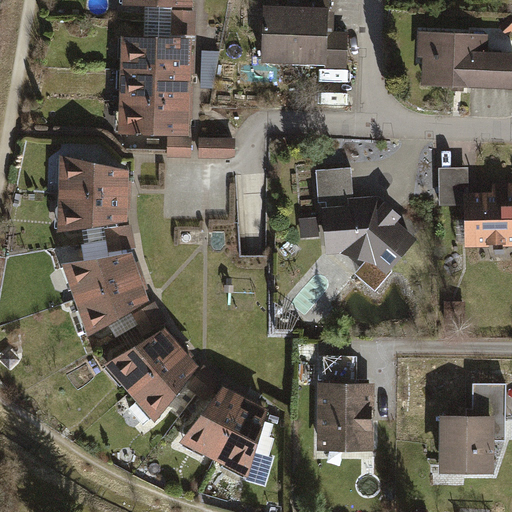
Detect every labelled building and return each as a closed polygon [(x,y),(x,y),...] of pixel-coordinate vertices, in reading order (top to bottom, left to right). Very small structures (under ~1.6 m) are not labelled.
[(124,0),(124,19),(170,19),(193,19),(193,0),(124,0)] [(328,6),(262,4),(260,62),(324,64),(324,67),(347,68),(349,31),(327,31),(327,20),(328,6)] [(170,47),(193,47),(196,47),(196,20),(193,19),(170,19),(170,47)] [(489,46),(421,43),(420,96),(511,99),(511,62),(489,62),(489,46)] [(124,46),(123,81),(192,81),(193,47),(170,47),(124,46)] [(219,62),(202,61),(201,99),(211,99),(219,62)] [(123,81),(123,115),(192,116),(192,81),(123,81)] [(123,115),(122,149),(170,149),(191,149),(192,116),(123,115)] [(234,140),(198,139),(198,158),(234,158),(234,140)] [(56,156),(57,197),(128,201),(129,186),(129,172),(56,156)] [(465,194),(470,194),(469,166),(439,167),(439,206),(465,205),(465,194)] [(352,169),(317,171),(319,205),(349,203),(354,203),(354,199),(352,169)] [(465,194),(465,205),(466,248),(511,246),(511,183),(493,184),(493,193),(470,194),(465,194)] [(128,213),(128,201),(57,197),(57,234),(101,233),(127,231),(128,213)] [(349,208),(322,210),(326,256),(341,256),(348,263),(346,265),(376,292),(418,241),(399,224),(402,218),(379,198),(354,199),(354,203),(349,203),(349,208)] [(300,220),(301,239),(319,238),(318,219),(300,220)] [(104,256),(128,252),(132,251),(131,231),(127,231),(101,233),(104,256)] [(60,266),(72,307),(137,278),(132,265),(128,252),(104,256),(60,266)] [(142,291),(137,278),(72,307),(88,344),(128,318),(148,306),(142,291)] [(467,300),(446,299),(446,315),(467,315),(467,300)] [(143,342),(163,330),(168,327),(153,303),(148,306),(128,318),(143,342)] [(105,366),(131,398),(181,350),(173,342),(163,330),(143,342),(105,366)] [(190,361),(181,350),(131,398),(154,426),(186,388),(199,371),(190,361)] [(316,392),(315,459),(374,460),(375,393),(357,393),(357,362),(323,361),(323,392),(316,392)] [(186,388),(209,405),(223,387),(226,382),(203,365),(199,371),(186,388)] [(178,443),(215,464),(247,401),(236,395),(223,387),(209,405),(178,443)] [(439,482),(491,483),(492,448),(511,448),(511,423),(505,423),(506,390),(475,389),(475,423),(441,422),(439,482)] [(259,407),(247,401),(215,464),(252,484),(272,413),(259,407)]
